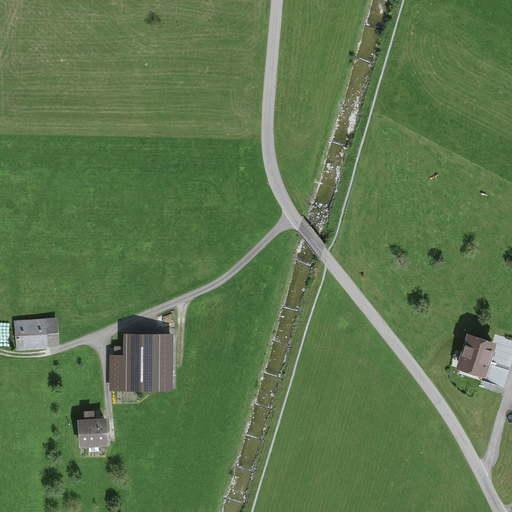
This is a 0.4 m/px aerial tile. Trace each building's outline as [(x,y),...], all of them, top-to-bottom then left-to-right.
[(469,322),(459,358),(484,365),(494,329),(469,322)] [(47,345),(57,344),(55,326),(47,327),(47,323),(18,326),(20,351),(48,349),(47,345)] [(112,389),(172,389),(171,338),(129,338),(129,359),(112,360),(112,389)] [(81,443),(106,442),(104,418),(80,420),(81,443)] [(511,456),(498,467),(511,485),(511,456)]
